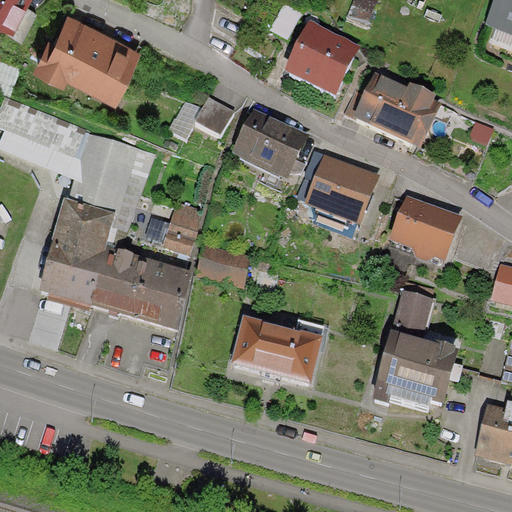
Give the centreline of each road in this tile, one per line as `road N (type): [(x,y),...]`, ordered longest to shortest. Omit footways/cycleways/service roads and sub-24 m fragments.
road 1 (secondary): [(504,511),(0,364)]
road 2 (residential): [(82,0),(511,233)]
